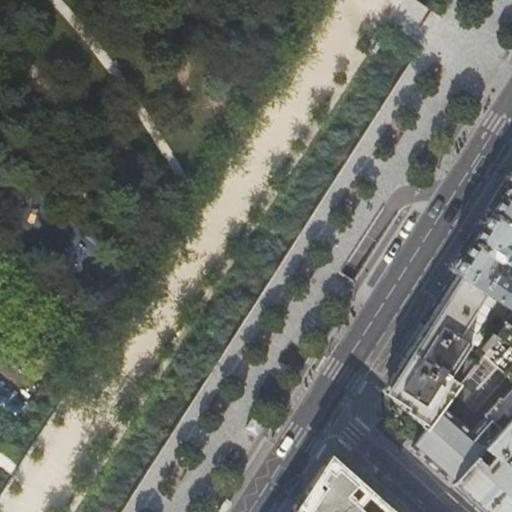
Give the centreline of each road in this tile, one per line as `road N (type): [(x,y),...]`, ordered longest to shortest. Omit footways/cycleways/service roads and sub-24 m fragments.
road 1 (secondary): [(318,403),(511,107)]
road 2 (residential): [(436,511),(318,403)]
road 3 (secondary): [(250,511),(318,403)]
